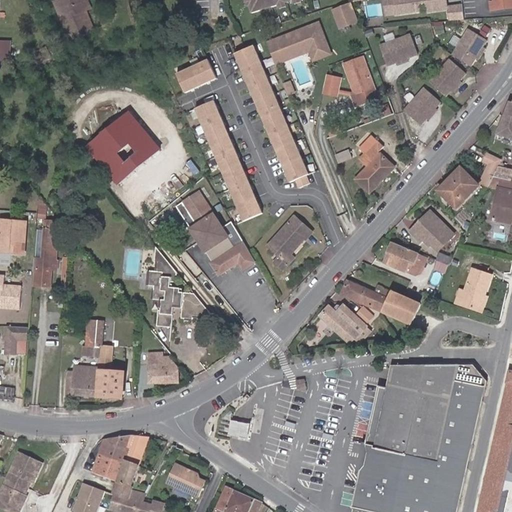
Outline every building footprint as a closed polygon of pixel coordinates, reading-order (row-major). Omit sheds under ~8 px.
[(70,22),(60,0),(54,2),(64,24),(70,22)] [(94,30),(86,11),(81,0),(60,0),(70,22),(64,24),(70,40),(94,30)] [(91,9),(87,0),(81,0),(86,11),(91,9)] [(249,0),(252,6),(250,6),(252,13),(261,11),(260,9),(269,7),(269,8),(277,5),(277,4),(286,2),(290,0),(249,0)] [(384,0),(387,16),(396,14),(394,0),(384,0)] [(464,20),(463,5),(448,7),(446,0),(394,0),(396,14),(423,11),(422,3),(428,3),(429,12),(450,10),(451,21),(464,20)] [(511,0),(493,0),(494,2),(490,3),(491,11),(511,8),(511,0)] [(288,7),(286,2),(277,4),(277,5),(279,10),(288,7)] [(358,22),(351,4),(333,11),(340,29),(358,22)] [(340,29),(333,11),(326,14),(333,32),(340,29)] [(318,23),(267,43),(273,59),(307,45),(310,51),(313,60),(330,53),(318,23)] [(485,26),(481,35),(487,38),(492,29),(485,26)] [(483,47),(487,41),(469,29),(452,55),(470,67),(475,59),(483,47)] [(418,55),(411,35),(380,46),(387,66),(396,63),(408,59),(418,55)] [(307,45),(273,59),(276,64),(310,51),(307,45)] [(307,176),(309,175),(254,46),(235,54),(290,183),(296,181),(299,189),(310,184),(307,176)] [(479,61),(486,49),(483,47),(475,59),(479,61)] [(378,98),(363,58),(344,65),(354,92),(356,95),(352,96),(356,106),(378,98)] [(397,67),(409,62),(408,59),(396,63),(397,67)] [(460,80),(466,73),(450,59),(430,83),(446,97),(451,91),(460,80)] [(218,79),(209,60),(177,74),(185,94),(218,79)] [(339,84),(341,78),(327,75),(326,81),(339,84)] [(453,93),(463,83),(460,80),(451,91),(453,93)] [(337,95),(339,84),(326,81),(323,92),(337,95)] [(295,93),(292,87),(286,89),(288,95),(295,93)] [(436,108),(441,102),(425,88),(404,111),(420,125),(427,118),(436,108)] [(215,101),(195,109),(244,222),(263,214),(215,101)] [(511,102),(510,102),(497,135),(511,139),(511,102)] [(430,121),(439,110),(436,108),(427,118),(430,121)] [(120,185),(161,151),(128,112),(87,146),(120,185)] [(370,193),(391,172),(387,168),(391,164),(374,148),(371,148),(361,160),(368,167),(356,179),(370,193)] [(348,153),(335,158),(337,166),(351,160),(348,153)] [(498,167),(502,160),(488,153),(484,162),(489,164),(481,183),(489,187),(490,184),(493,177),(494,177),(498,167)] [(511,181),(511,174),(511,170),(498,167),(494,177),(501,178),(511,181)] [(457,208),(479,186),(463,170),(441,192),(457,208)] [(499,185),(501,178),(494,177),(493,177),(490,184),(499,185)] [(511,190),(511,180),(511,181),(501,178),(499,185),(499,188),(511,190)] [(183,203),(199,192),(196,186),(179,197),(183,203)] [(511,190),(499,188),(498,188),(491,219),(509,223),(511,209),(511,208),(511,190)] [(191,229),(213,263),(224,256),(232,251),(235,249),(223,228),(199,192),(183,203),(189,212),(192,210),(195,214),(192,216),(198,224),(191,229)] [(294,203),(299,198),(295,195),(290,199),(294,203)] [(454,235),(430,212),(422,220),(424,222),(421,225),(419,223),(410,232),(420,242),(423,239),(430,246),(431,244),(438,251),(454,235)] [(198,224),(192,216),(185,220),(191,229),(198,224)] [(291,255),(312,232),(295,217),(268,247),(280,257),(285,262),(291,255)] [(0,252),(25,254),(27,222),(1,220),(0,230),(0,252)] [(223,228),(235,249),(245,242),(232,222),(223,228)] [(51,287),(53,261),(56,261),(58,231),(45,230),(43,259),(35,258),(34,270),(36,270),(35,286),(51,287)] [(224,256),(231,266),(236,263),(239,261),(244,268),(254,262),(255,261),(249,250),(245,242),(235,249),(232,251),(224,256)] [(420,273),(427,257),(418,254),(419,253),(393,242),(388,253),(393,255),(389,264),(415,276),(420,273)] [(180,289),(176,288),(178,273),(156,247),(155,262),(158,263),(157,272),(150,271),(149,286),(154,287),(153,300),(162,300),(161,312),(159,311),(157,326),(172,328),(174,306),(183,307),(184,293),(180,292),(180,289)] [(389,264),(393,255),(388,253),(384,263),(389,264)] [(450,266),(452,259),(439,254),(436,261),(450,266)] [(284,270),(295,258),(291,255),(285,262),(280,257),(275,262),(284,270)] [(213,263),(220,274),(231,266),(224,256),(213,263)] [(447,273),(450,266),(436,261),(434,267),(447,273)] [(484,297),(491,276),(473,270),(465,292),(461,305),(481,312),(485,302),(483,301),(484,297)] [(388,298),(375,292),(347,281),(341,295),(382,312),(388,298)] [(388,298),(391,292),(378,286),(375,292),(388,298)] [(461,305),(465,292),(460,290),(456,303),(461,305)] [(411,325),(421,305),(420,305),(403,297),(391,292),(388,298),(382,312),(411,325)] [(184,293),(183,307),(181,319),(185,319),(185,321),(192,322),(193,320),(194,320),(194,316),(214,318),(194,294),(184,293)] [(330,306),(320,317),(349,344),(354,339),(360,334),(367,327),(344,306),(343,307),(341,305),(338,306),(334,310),(330,306)] [(366,325),(374,317),(364,308),(356,315),(366,325)] [(102,347),(104,322),(91,321),(89,347),(89,357),(101,358),(102,347)] [(29,328),(7,327),(6,355),(17,355),(17,340),(28,341),(29,328)] [(360,344),(372,332),(367,327),(360,334),(354,339),(360,344)] [(28,341),(17,340),(17,355),(27,356),(28,341)] [(123,398),(125,373),(111,372),(113,348),(102,347),(101,358),(100,369),(98,397),(123,398)] [(179,384),(178,369),(170,358),(162,358),(162,354),(149,354),(150,384),(179,384)] [(458,511),(465,482),(488,381),(474,366),(460,365),(392,366),(387,388),(379,386),(366,447),(367,454),(364,466),(361,471),(353,508),(370,511),(458,511)] [(98,397),(100,369),(76,367),(75,372),(73,395),(98,397)] [(497,511),(511,448),(511,371),(510,371),(479,509),(492,511),(497,511)] [(73,395),(75,372),(69,372),(67,394),(73,395)] [(306,388),(304,380),(296,382),(298,390),(306,388)] [(235,422),(230,421),(228,435),(233,436),(239,437),(246,438),(248,424),(242,423),(235,422)] [(139,466),(149,437),(136,436),(132,436),(105,439),(100,452),(126,461),(139,466)] [(126,461),(100,452),(93,473),(118,482),(114,494),(128,499),(133,487),(131,487),(139,466),(126,461)] [(34,483),(43,464),(19,453),(7,479),(28,489),(32,482),(34,483)] [(200,479),(198,474),(175,464),(166,483),(199,498),(206,482),(200,479)] [(25,496),(28,489),(7,479),(0,493),(0,506),(11,511),(20,511),(27,497),(25,496)] [(96,511),(104,491),(83,484),(73,511),(75,511),(96,511)] [(258,511),(262,503),(226,487),(215,511),(258,511)] [(121,497),(117,511),(120,511),(162,511),(165,504),(154,501),(153,505),(144,503),(146,494),(132,491),(130,500),(121,497)]
